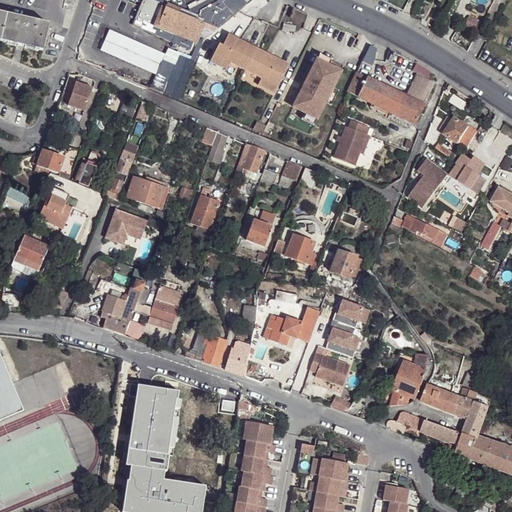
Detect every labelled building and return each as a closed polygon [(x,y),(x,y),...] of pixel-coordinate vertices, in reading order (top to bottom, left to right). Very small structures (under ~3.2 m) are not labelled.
[(0,0),(0,12),(49,24),(60,27),(65,4),(65,0),(0,0)] [(221,0),(206,10),(202,23),(196,37),(203,40),(246,5),(241,0),(221,0)] [(180,10),(166,4),(165,5),(156,1),(147,25),(152,27),(153,24),(155,25),(157,20),(160,21),(158,25),(163,28),(161,31),(189,42),(190,38),(195,40),(196,37),(202,23),(179,14),(180,10)] [(49,24),(0,12),(0,40),(43,51),(45,43),(48,31),(49,24)] [(469,26),(477,30),(479,25),(471,20),(470,22),(468,25),(469,26)] [(156,76),(158,71),(165,55),(109,30),(99,50),(156,76)] [(245,71),(256,49),(227,35),(222,45),(218,44),(213,55),(230,63),(245,71)] [(260,51),(256,49),(245,71),(248,72),(260,78),(277,87),(288,65),(260,51)] [(320,53),(317,59),(328,65),(331,59),(320,53)] [(226,69),(230,63),(213,55),(210,61),(226,69)] [(304,84),(293,106),(304,112),(317,118),(325,102),(333,87),(341,71),(328,65),(317,59),(308,75),(304,84)] [(413,71),(419,74),(428,80),(429,73),(416,65),(413,71)] [(170,77),(158,71),(156,76),(151,87),(164,93),(170,77)] [(357,96),(366,78),(356,73),(347,91),(357,96)] [(413,124),(433,83),(428,80),(419,74),(407,98),(403,96),(394,115),(413,124)] [(277,87),(260,78),(257,85),(274,93),(277,87)] [(394,115),(403,96),(366,78),(357,96),(367,102),(394,115)] [(74,83),(67,107),(84,112),(91,89),(74,83)] [(333,87),(325,102),(331,105),(339,90),(333,87)] [(153,106),(142,101),(135,118),(147,122),(153,106)] [(130,120),(134,109),(122,104),(118,116),(130,120)] [(317,118),(304,112),(301,118),(314,124),(317,118)] [(444,135),(464,148),(476,132),(455,119),(444,135)] [(368,129),(350,123),(347,130),(344,129),(340,139),(338,144),(333,159),(353,167),(358,155),(365,137),(368,129)] [(256,124),(250,133),(260,138),(265,129),(256,124)] [(212,146),(217,132),(207,128),(201,142),(212,146)] [(221,150),(226,136),(217,132),(212,146),(207,160),(219,165),(224,151),(221,150)] [(365,137),(358,155),(361,156),(368,138),(365,137)] [(255,172),(264,152),(244,144),(231,181),(233,182),(235,177),(242,180),(243,177),(247,169),(255,172)] [(437,150),(449,157),(452,153),(440,146),(437,150)] [(64,153),(62,159),(41,152),(38,159),(36,167),(47,171),(57,174),(57,173),(69,177),(78,153),(68,149),(66,153),(64,153)] [(122,182),(124,183),(134,155),(123,150),(112,179),(108,188),(105,196),(117,201),(120,192),(118,192),(122,182)] [(92,153),(87,166),(80,164),(74,180),(88,186),(92,178),(95,169),(98,171),(100,167),(101,161),(98,155),(92,153)] [(477,176),(485,166),(474,158),(471,161),(462,154),(447,175),(456,181),(454,185),(463,192),(466,188),(475,195),(485,182),(477,176)] [(448,172),(427,157),(418,169),(424,174),(409,196),(424,206),(448,172)] [(296,181),(301,167),(288,161),(282,176),(296,181)] [(493,172),(485,166),(477,176),(485,182),(493,172)] [(44,178),(47,171),(36,167),(33,174),(44,178)] [(259,183),(262,175),(255,172),(247,169),(243,177),(249,179),(259,183)] [(313,190),(319,175),(305,169),(299,184),(313,190)] [(167,188),(132,177),(127,192),(134,195),(133,198),(138,200),(158,206),(161,199),(164,200),(167,188)] [(254,197),(259,183),(249,179),(247,185),(241,182),(238,190),(254,197)] [(189,199),(192,190),(183,187),(180,197),(189,199)] [(209,229),(211,222),(219,202),(208,198),(211,190),(203,187),(200,194),(189,222),(205,228),(209,229)] [(347,191),(338,187),(336,192),(345,196),(347,191)] [(61,210),(63,206),(67,195),(50,188),(36,219),(61,230),(62,227),(64,221),(68,214),(61,210)] [(511,195),(500,188),(491,203),(500,217),(504,221),(511,225),(508,231),(511,232),(511,195)] [(9,189),(5,204),(26,210),(31,195),(9,189)] [(390,207),(377,201),(369,222),(382,227),(390,207)] [(145,212),(147,207),(139,203),(136,208),(145,212)] [(349,209),(347,215),(357,219),(358,220),(360,214),(349,209)] [(157,210),(154,216),(163,219),(166,213),(157,210)] [(115,211),(104,239),(117,243),(121,234),(126,235),(139,240),(146,222),(115,211)] [(401,227),(432,244),(434,239),(441,243),(445,235),(416,219),(415,220),(407,216),(405,218),(404,221),(394,216),(390,224),(400,228),(401,227)] [(245,240),(264,247),(271,227),(252,221),(245,240)] [(511,225),(504,221),(501,226),(502,226),(501,227),(508,231),(511,225)] [(482,244),(490,248),(501,227),(502,226),(501,226),(495,222),(482,244)] [(204,238),(210,241),(213,232),(214,230),(209,229),(205,228),(204,233),(195,229),(192,236),(203,240),(204,238)] [(213,232),(210,241),(217,243),(220,235),(213,232)] [(121,234),(117,243),(122,245),(126,235),(121,234)] [(25,235),(14,259),(39,270),(49,247),(25,235)] [(285,257),(311,267),(315,256),(310,254),(314,244),(293,236),(285,257)] [(278,240),(271,259),(276,261),(283,242),(278,240)] [(268,256),(259,253),(258,258),(266,261),(268,256)] [(349,277),(356,259),(337,253),(330,273),(348,279),(349,277)] [(361,261),(356,259),(349,277),(354,278),(361,261)] [(313,277),(319,264),(315,263),(310,276),(313,277)] [(261,274),(264,268),(255,265),(253,270),(261,274)] [(356,294),(363,276),(361,276),(359,275),(356,282),(352,293),(356,294)] [(127,296),(131,297),(136,282),(133,280),(127,296)] [(131,297),(137,300),(142,287),(143,284),(136,282),(131,297)] [(135,306),(133,312),(149,317),(172,325),(182,295),(159,287),(152,308),(143,305),(149,289),(142,287),(137,300),(135,306)] [(343,295),(326,290),(321,304),(335,309),(338,310),(336,315),(333,314),(331,321),(328,329),(331,330),(329,336),(324,349),(351,359),(354,351),(347,348),(351,336),(353,329),(356,322),(361,309),(340,302),(343,295)] [(112,292),(110,297),(118,300),(120,295),(112,292)] [(265,294),(256,293),(256,299),(264,301),(265,294)] [(2,306),(18,308),(18,295),(12,295),(3,294),(2,306)] [(120,301),(135,306),(137,300),(131,297),(127,296),(125,295),(122,297),(120,301)] [(124,336),(129,322),(133,312),(135,306),(120,301),(118,300),(110,297),(108,297),(101,317),(106,319),(102,329),(124,336)] [(264,301),(256,299),(256,302),(255,306),(263,307),(264,301)] [(2,306),(2,313),(19,314),(20,308),(18,308),(2,306)] [(240,322),(253,323),(255,309),(242,307),(240,322)] [(275,322),(269,320),(266,329),(272,331),(269,341),(286,347),(289,337),(290,332),(297,334),(295,339),(307,343),(318,313),(306,308),(300,323),(290,320),(290,322),(285,321),(277,318),(275,322)] [(361,309),(356,322),(363,325),(367,311),(361,309)] [(172,325),(149,317),(147,323),(170,331),(172,325)] [(124,336),(139,341),(144,327),(129,322),(124,336)] [(266,329),(263,339),(269,341),(272,331),(266,329)] [(414,338),(407,329),(402,332),(409,342),(414,338)] [(185,356),(194,359),(194,360),(217,368),(226,341),(198,331),(192,348),(198,350),(197,354),(189,351),(185,350),(184,355),(185,356)] [(351,336),(347,348),(354,351),(358,339),(351,336)] [(234,350),(248,355),(249,346),(236,342),(234,350)] [(225,371),(244,377),(248,355),(234,350),(232,349),(225,371)] [(349,366),(314,354),(308,371),(315,373),(314,377),(341,386),(349,366)] [(412,366),(426,372),(427,364),(426,359),(415,359),(412,366)] [(0,422),(21,413),(0,362),(0,422)] [(415,400),(427,372),(426,372),(412,366),(404,362),(401,369),(402,370),(397,384),(395,383),(393,391),(395,392),(391,407),(408,405),(410,398),(415,400)] [(480,372),(482,367),(472,363),(470,368),(480,372)] [(470,374),(464,388),(470,391),(477,378),(470,374)] [(178,392),(137,385),(126,465),(131,466),(129,481),(127,480),(122,511),(201,511),(206,487),(163,479),(164,471),(167,471),(170,456),(167,455),(176,399),(177,399),(178,392)] [(427,385),(420,403),(446,412),(453,395),(452,394),(427,385)] [(446,412),(456,416),(466,399),(470,391),(464,388),(460,397),(453,395),(446,412)] [(336,397),(330,408),(346,414),(352,406),(336,397)] [(468,421),(464,438),(474,441),(475,438),(477,439),(478,436),(489,408),(466,399),(456,416),(468,421)] [(236,402),(234,415),(250,417),(252,404),(236,402)] [(398,423),(405,426),(422,433),(426,423),(406,415),(401,415),(398,423)] [(272,427),(246,422),(242,440),(246,441),(270,445),(272,437),(270,436),(272,427)] [(386,430),(402,436),(405,426),(398,423),(390,422),(388,424),(386,427),(386,430)] [(464,438),(426,423),(422,433),(450,445),(448,449),(456,452),(464,438)] [(456,452),(455,454),(511,475),(511,448),(478,436),(477,439),(475,438),(474,441),(464,438),(456,452)] [(246,441),(243,456),(266,460),(267,453),(273,453),(275,446),(270,445),(246,441)] [(299,447),(294,477),(308,480),(313,450),(299,447)] [(243,456),(241,472),(243,472),(269,477),(270,469),(264,468),(266,460),(243,456)] [(332,456),(330,464),(341,466),(343,457),(332,456)] [(330,464),(321,462),(317,479),(318,480),(345,484),(347,476),(344,476),(346,466),(341,466),(330,464)] [(269,477),(243,472),(241,487),(261,491),(263,491),(264,484),(270,485),(272,477),(269,477)] [(345,484),(318,480),(315,495),(338,499),(339,491),(345,493),(347,485),(345,484)] [(455,495),(466,499),(472,484),(461,481),(455,495)] [(407,488),(380,484),(377,500),(384,501),(404,504),(407,488)] [(241,487),(239,487),(236,503),(265,508),(266,500),(260,499),(261,491),(241,487)] [(292,490),(288,511),(302,511),(305,493),(292,490)] [(338,499),(315,495),(312,510),(322,511),(341,511),(343,507),(337,507),(338,499)] [(403,511),(404,504),(384,501),(382,511),(403,511)] [(263,511),(265,508),(236,503),(234,511),(263,511)]
